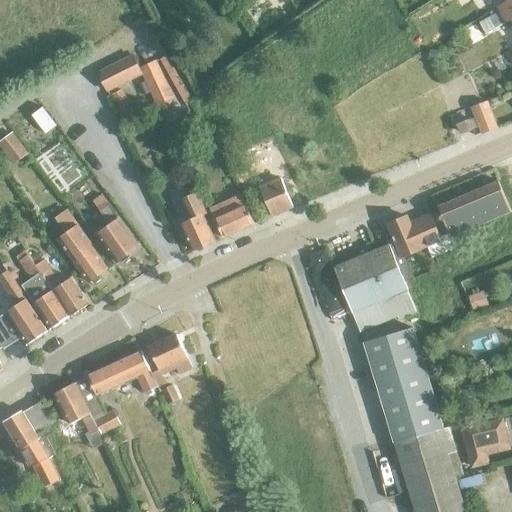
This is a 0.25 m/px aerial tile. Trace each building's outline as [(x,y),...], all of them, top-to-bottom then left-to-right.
[(499,12),(487,19),(478,24),(485,35),(493,30),(497,28),(510,21),(510,20),(511,18),(511,0),(507,0),(496,7),(499,12)] [(470,39),(481,33),(473,16),(462,22),(470,39)] [(430,50),(428,59),(437,61),(439,52),(430,50)] [(132,55),(96,73),(105,92),(141,75),(138,68),(132,55)] [(164,56),(158,59),(183,103),(189,100),(164,56)] [(500,60),(493,63),(498,72),(505,68),(500,60)] [(154,61),(138,68),(141,75),(155,105),(171,98),(154,61)] [(109,96),(123,123),(134,118),(121,90),(109,96)] [(23,117),(43,109),(36,93),(16,101),(23,117)] [(481,133),(496,128),(486,102),(471,108),(481,133)] [(454,113),(457,124),(472,119),(470,109),(454,113)] [(471,120),(457,126),(460,133),(474,128),(471,120)] [(0,145),(13,163),(26,153),(12,134),(0,142),(0,145)] [(271,216),(292,207),(280,178),(259,187),(271,216)] [(395,243),(389,246),(403,283),(413,278),(403,257),(426,247),(429,254),(462,239),(460,234),(510,212),(498,182),(438,207),(440,213),(430,217),(430,215),(409,224),(406,216),(386,225),(395,243)] [(193,251),(214,241),(202,215),(206,213),(196,192),(184,198),(193,218),(181,224),(193,251)] [(139,247),(109,204),(101,194),(92,200),(109,224),(96,233),(117,262),(139,247)] [(223,237),(254,223),(241,196),(215,208),(215,209),(210,211),(223,237)] [(57,239),(89,282),(108,269),(76,225),(66,211),(55,218),(65,233),(57,239)] [(3,250),(12,270),(22,266),(14,246),(3,250)] [(340,265),(333,268),(351,313),(359,333),(394,319),(398,317),(399,320),(416,314),(410,299),(406,290),(403,283),(389,246),(340,265)] [(70,317),(36,265),(26,250),(18,255),(32,278),(22,285),(33,302),(33,303),(51,329),(70,317)] [(44,260),(36,265),(70,317),(89,304),(71,277),(59,285),(57,282),(58,281),(44,260)] [(2,264),(0,265),(0,280),(14,302),(18,304),(5,313),(27,345),(47,332),(2,264)] [(481,292),(466,297),(471,312),(486,306),(481,292)] [(0,345),(1,347),(12,340),(0,321),(0,345)] [(412,328),(363,343),(394,444),(395,446),(443,432),(412,328)] [(189,366),(185,357),(175,335),(147,348),(157,370),(150,374),(155,384),(156,386),(165,383),(161,374),(175,367),(176,371),(189,366)] [(86,376),(72,384),(97,431),(98,431),(100,435),(118,425),(112,412),(105,416),(95,396),(131,379),(137,376),(144,392),(156,386),(155,384),(150,374),(140,352),(86,376)] [(463,380),(445,386),(450,402),(468,396),(463,380)] [(89,435),(97,431),(72,384),(52,394),(68,424),(80,418),(89,435)] [(166,404),(177,399),(170,385),(159,390),(166,404)] [(31,406),(44,427),(54,421),(42,400),(31,406)] [(31,406),(22,412),(34,433),(44,427),(31,406)] [(21,411),(2,423),(18,451),(19,451),(28,468),(32,466),(40,482),(56,475),(46,459),(53,456),(49,448),(40,431),(35,434),(34,433),(22,412),(21,411)] [(501,419),(459,430),(466,456),(470,470),(490,465),(488,456),(509,451),(501,419)] [(443,432),(395,446),(409,492),(408,493),(413,509),(413,511),(464,511),(454,477),(462,474),(448,430),(443,432)]
